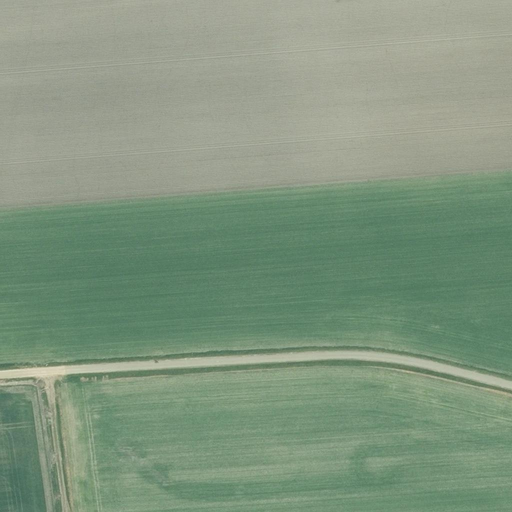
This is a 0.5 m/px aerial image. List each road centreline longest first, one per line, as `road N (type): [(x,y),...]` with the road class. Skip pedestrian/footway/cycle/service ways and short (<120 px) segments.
road 1 (unclassified): [(0,376),(366,355),(511,384)]
road 2 (track): [(45,372),(63,511)]
